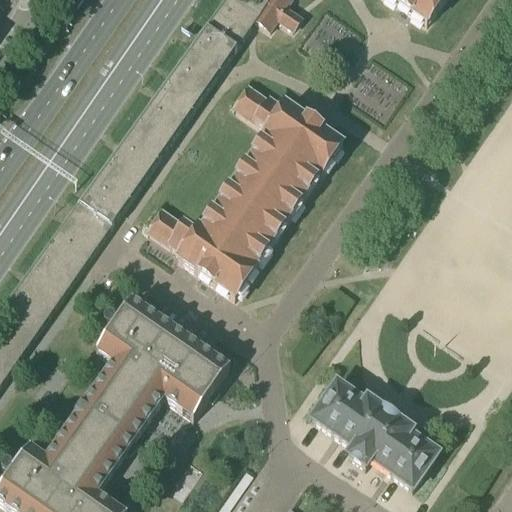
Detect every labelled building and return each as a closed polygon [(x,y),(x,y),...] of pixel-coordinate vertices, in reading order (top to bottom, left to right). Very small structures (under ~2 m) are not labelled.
[(0,393),(221,76),(250,35),(247,34),(248,33),(238,26),(250,8),(239,0),(223,0),(187,52),(158,92),(128,132),(70,213),(0,310),(0,393)] [(266,1),(262,7),(257,14),(258,14),(250,24),(269,37),(277,27),(292,37),(301,25),(285,14),(293,4),(287,0),(267,0),(267,1),(266,1)] [(383,0),(382,2),(405,17),(426,32),(446,2),(443,0),(383,0)] [(207,288),(234,307),(256,276),(254,275),(318,183),(320,184),(342,153),(284,113),(281,118),(248,95),(234,116),(267,139),(263,144),(265,145),(200,237),(199,236),(195,241),(162,218),(148,239),(180,262),(177,267),(207,288)] [(192,427),(191,427),(192,428),(229,376),(228,375),(227,376),(132,309),(131,308),(116,330),(114,329),(114,327),(110,325),(105,326),(102,329),(103,334),(107,337),(109,336),(111,338),(95,360),(96,361),(97,360),(112,371),(45,467),(29,456),(30,456),(29,455),(13,477),(11,476),(11,474),(7,472),(3,472),(0,476),(1,481),(5,484),(7,483),(8,484),(0,496),(0,511),(1,511),(109,511),(95,502),(163,406),(192,427)] [(370,469),(384,479),(412,498),(436,462),(408,442),(410,439),(366,408),(364,412),(336,392),(311,428),(353,457),(347,464),(364,476),(370,469)] [(231,511),(253,482),(245,477),(220,511),(231,511)]
